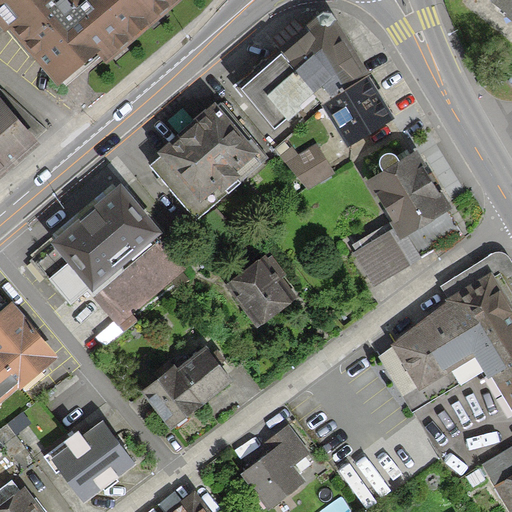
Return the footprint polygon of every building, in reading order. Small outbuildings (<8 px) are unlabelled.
[(0,0),(0,24),(5,31),(11,26),(61,88),(101,57),(105,62),(182,0),(0,0)] [(511,0),(492,0),(492,1),(511,17),(511,0)] [(317,97),(322,105),(369,73),(332,14),(324,13),(307,26),(312,32),(284,55),(317,97)] [(289,120),(317,97),(284,55),(283,54),(242,88),(275,128),(287,118),(289,120)] [(350,147),(394,118),(369,73),(322,105),(350,147)] [(0,178),(40,144),(0,97),(0,178)] [(161,157),(151,165),(196,219),(270,158),(224,103),(219,108),(215,103),(157,151),(161,157)] [(288,141),(276,148),(309,188),(334,172),(317,143),(299,155),(288,141)] [(450,211),(456,208),(420,148),(400,161),(396,156),(391,153),(385,155),(381,160),(381,166),(383,171),(367,181),(396,229),(356,252),(376,286),(422,258),(409,236),(450,211)] [(71,303),(87,289),(123,331),(137,320),(131,313),(189,264),(120,183),(33,258),(71,303)] [(437,287),(444,300),(491,272),(511,306),(511,305),(511,264),(506,255),(503,253),(499,252),(495,252),(492,253),(437,287)] [(266,256),(227,285),(257,326),(297,296),(283,278),(288,275),(272,255),(268,258),(266,256)] [(511,415),(511,307),(511,306),(491,272),(444,300),(444,304),(389,349),(425,403),(482,366),(511,415)] [(13,303),(0,313),(0,404),(58,358),(13,303)] [(165,374),(142,392),(171,430),(233,382),(206,348),(178,370),(175,366),(165,374)] [(425,403),(389,349),(376,358),(411,412),(425,403)] [(45,457),(57,473),(60,471),(86,504),(137,465),(102,420),(81,435),(78,432),(45,457)] [(279,511),(308,491),(293,471),(312,456),(290,427),(271,441),(278,451),(241,479),(265,511),(279,511)] [(511,511),(511,451),(485,466),(510,511),(511,511)] [(0,511),(42,511),(24,487),(20,491),(12,481),(0,490),(0,511)] [(211,511),(196,491),(166,511),(211,511)]
